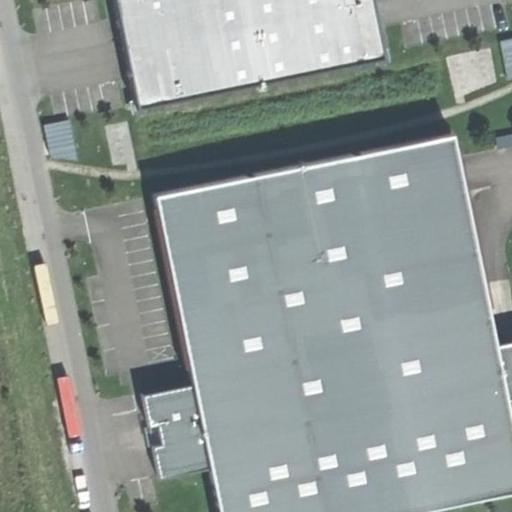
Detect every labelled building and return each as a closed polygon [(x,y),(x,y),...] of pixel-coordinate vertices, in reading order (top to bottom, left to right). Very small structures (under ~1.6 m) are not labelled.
[(119,0),(141,104),(386,54),(380,26),(374,0),(119,0)] [(511,37),(498,40),(506,81),(511,77),(511,37)] [(69,119),(43,124),(49,155),(78,160),(69,119)] [(511,132),(494,136),(496,148),(511,145),(511,132)] [(451,135),(155,195),(194,385),(212,468),(220,511),(405,511),(511,490),(511,430),(505,399),(494,345),(451,135)] [(511,341),(508,343),(494,345),(505,399),(511,397),(511,341)] [(160,476),(212,468),(194,385),(145,395),(153,436),(160,476)]
